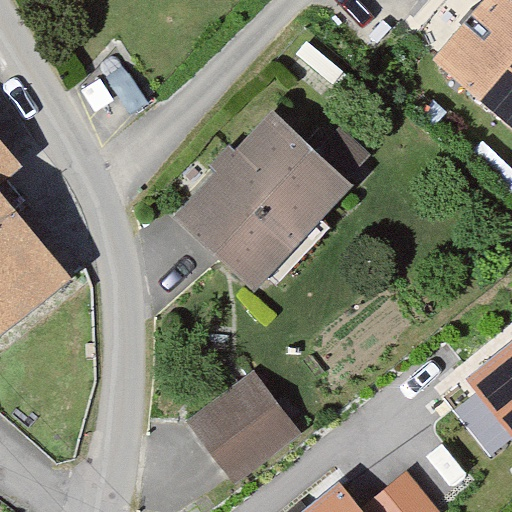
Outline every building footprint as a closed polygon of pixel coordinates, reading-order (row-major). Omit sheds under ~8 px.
[(511,0),(500,0),(445,73),(511,124),(511,0)] [(352,193),(274,125),(183,230),(260,297),(352,193)] [(0,346),(69,286),(0,207),(0,346)] [(511,344),(461,388),(511,447),(511,344)] [(307,428),(262,375),(200,427),(245,480),(307,428)] [(362,511),(341,488),(313,511),(432,511),(403,478),(363,511),(362,511)]
